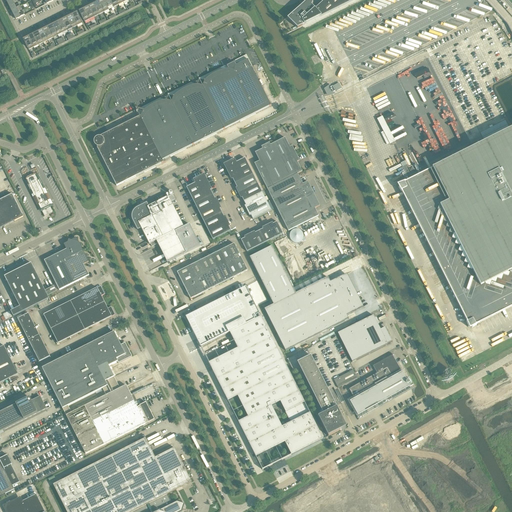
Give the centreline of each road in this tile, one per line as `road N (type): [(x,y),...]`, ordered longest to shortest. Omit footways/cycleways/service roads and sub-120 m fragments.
road 1 (unclassified): [(438,397),(295,111)]
road 2 (unclassified): [(107,205),(295,111)]
road 3 (unclassified): [(438,397),(257,500)]
road 4 (unclassified): [(184,353),(107,205)]
road 5 (unclassified): [(84,218),(160,364)]
road 6 (unclassified): [(160,364),(234,511)]
road 7 (unclassified): [(257,500),(184,353)]
road 8 (unknown): [(168,425),(51,482),(46,493),(56,511)]
road 9 (unclassified): [(295,111),(247,17),(234,14),(207,27)]
road 10 (unknown): [(0,445),(52,409),(36,387),(0,402)]
road 11 (unknown): [(339,57),(450,0)]
